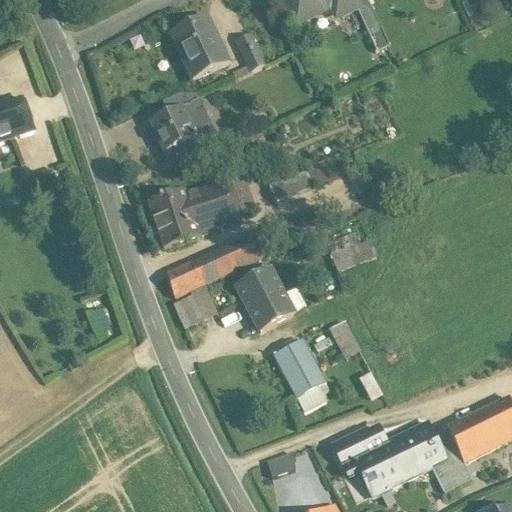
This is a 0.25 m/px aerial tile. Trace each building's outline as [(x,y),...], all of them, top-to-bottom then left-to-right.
[(283,0),(297,28),(337,10),(341,18),(354,12),(356,11),(351,0),(283,0)] [(356,11),(354,12),(365,36),(380,29),(369,6),(356,11)] [(203,19),(169,36),(192,84),(227,67),(203,19)] [(250,38),(235,45),(249,76),(264,68),(250,38)] [(179,98),(162,105),(168,118),(181,112),(181,113),(191,108),(190,108),(186,98),(179,98)] [(23,102),(0,109),(0,146),(35,134),(23,102)] [(191,108),(181,113),(181,112),(168,118),(151,126),(166,157),(194,143),(197,149),(216,140),(199,104),(190,108),(191,108)] [(288,181),(269,189),(275,205),(350,176),(341,156),(320,164),(322,168),(288,181)] [(281,164),(262,172),(269,189),(288,181),(281,164)] [(245,179),(230,184),(239,214),(255,209),(245,179)] [(230,184),(186,199),(184,195),(148,207),(163,252),(199,240),(198,236),(242,221),(239,214),(230,184)] [(251,238),(167,277),(178,301),(262,261),(251,238)] [(354,238),(328,248),(332,259),(348,254),(358,250),(354,238)] [(358,250),(348,254),(354,269),(376,261),(370,245),(358,250)] [(348,254),(332,259),(338,276),(354,269),(348,254)] [(270,272),(237,290),(260,335),(294,317),(270,272)] [(191,299),(176,306),(189,332),(203,325),(191,299)] [(344,326),(330,333),(345,362),(360,355),(344,326)] [(304,345),(276,360),(297,401),(325,386),(304,345)] [(362,380),(372,403),(382,398),(373,376),(362,380)] [(511,407),(510,402),(447,432),(450,440),(463,467),(464,467),(511,443),(511,407)] [(355,463),(386,448),(377,429),(333,450),(348,480),(361,474),(355,463)] [(386,448),(355,463),(373,499),(431,472),(443,466),(445,465),(436,447),(427,429),(386,448)] [(463,467),(450,440),(436,447),(445,465),(443,466),(455,491),(471,484),(464,467),(463,467)] [(292,454),(267,463),(273,479),(298,470),(292,454)] [(455,491),(443,466),(431,472),(444,497),(455,491)]
